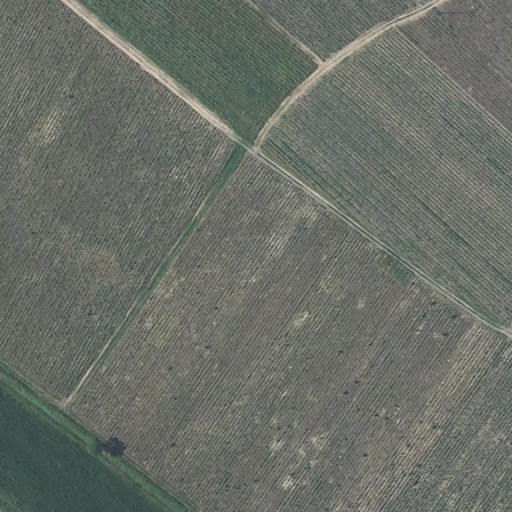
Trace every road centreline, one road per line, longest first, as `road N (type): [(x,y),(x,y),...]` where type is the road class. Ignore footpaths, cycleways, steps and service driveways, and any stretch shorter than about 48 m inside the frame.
road 1 (track): [(511,335),(250,150),(68,0)]
road 2 (track): [(250,150),(331,63),(441,0)]
